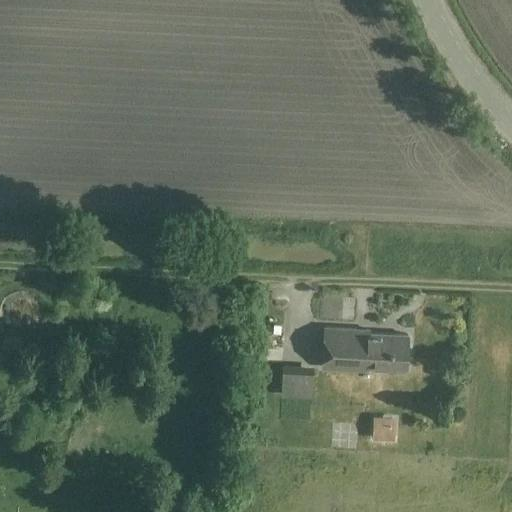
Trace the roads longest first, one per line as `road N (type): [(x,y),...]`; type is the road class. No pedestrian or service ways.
road 1 (track): [(0,265),(511,289)]
road 2 (tertiary): [(511,124),(468,73),(426,0)]
